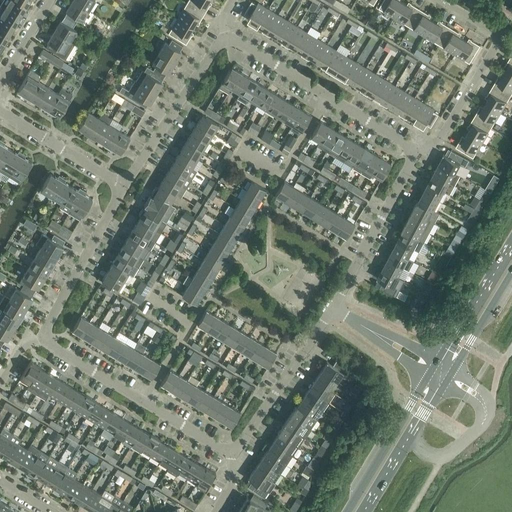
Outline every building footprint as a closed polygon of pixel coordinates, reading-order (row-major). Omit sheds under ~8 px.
[(26,7),(15,0),(3,0),(1,4),(21,16),(26,7)] [(78,19),(82,21),(89,10),(72,0),(66,11),(67,12),(65,17),(76,23),(78,19)] [(72,0),(89,10),(94,0),(72,0)] [(209,5),(208,2),(209,0),(188,0),(187,3),(204,14),(209,5)] [(399,0),(398,0),(383,0),(379,8),(394,18),(403,3),(399,0)] [(251,16),(248,20),(258,26),(268,9),(258,3),(257,5),(252,2),(245,13),(251,16)] [(195,23),(199,23),(204,14),(187,3),(177,18),(193,27),(195,23)] [(411,4),(408,5),(403,3),(394,18),(409,27),(420,9),(411,4)] [(21,16),(1,4),(0,5),(0,16),(15,25),(21,16)] [(264,29),(262,32),(267,34),(278,15),(268,9),(258,26),(264,29)] [(429,18),(429,14),(420,9),(409,27),(424,36),(433,21),(429,18)] [(271,37),(272,34),(278,38),(288,21),(278,15),(267,34),(271,37)] [(15,25),(0,16),(0,28),(10,35),(15,25)] [(76,30),(73,28),(76,23),(65,17),(61,21),(60,20),(54,31),(70,41),(76,30)] [(191,35),(190,32),(193,27),(177,18),(168,34),(186,44),(191,35)] [(283,41),(282,43),(286,46),(298,27),(288,21),(278,38),(283,41)] [(441,22),(438,23),(433,21),(424,36),(439,45),(450,27),(441,22)] [(100,36),(103,30),(97,26),(93,32),(100,36)] [(290,48),(292,46),(297,50),(307,33),(298,27),(286,46),(290,48)] [(459,36),(459,33),(450,27),(439,45),(454,54),(463,39),(459,36)] [(0,28),(0,41),(4,44),(10,35),(0,28)] [(47,42),(48,42),(46,47),(65,59),(74,43),(70,41),(54,31),(47,42)] [(303,53),(301,55),(306,58),(317,39),(307,33),(297,50),(303,53)] [(169,44),(165,42),(159,52),(175,62),(181,52),(180,51),(183,46),(172,39),(169,44)] [(310,60),(311,58),(317,61),(327,45),(317,39),(306,58),(310,60)] [(480,46),(471,40),(468,42),(463,39),(454,54),(470,63),(480,46)] [(322,65),(321,67),(325,69),(337,50),(327,45),(317,61),(322,65)] [(50,62),(54,56),(43,49),(39,55),(50,62)] [(329,72),(331,70),(336,73),(346,56),(337,50),(325,69),(329,72)] [(168,72),(168,73),(175,62),(159,52),(152,63),(156,65),(153,70),(164,77),(168,72)] [(427,62),(430,57),(423,53),(420,57),(427,62)] [(64,62),(54,56),(50,62),(60,68),(64,62)] [(342,77),(340,79),(345,81),(356,62),(346,56),(336,73),(342,77)] [(79,67),(85,70),(89,63),(83,60),(79,67)] [(349,84),(350,82),(356,85),(366,68),(356,62),(345,81),(349,84)] [(162,82),(164,77),(153,70),(147,67),(144,71),(142,70),(136,81),(156,93),(163,82),(162,82)] [(228,93),(231,88),(241,73),(231,67),(219,88),(228,93)] [(78,68),(75,73),(81,77),(84,71),(78,68)] [(361,88),(360,91),(364,93),(376,74),(366,68),(356,85),(361,88)] [(31,70),(18,91),(25,95),(23,98),(27,100),(38,81),(41,76),(31,70)] [(240,93),(249,78),(241,73),(231,88),(240,93)] [(501,78),(498,78),(492,87),(510,98),(511,94),(511,78),(504,73),(501,78)] [(368,96),(370,93),(375,97),(385,80),(376,74),(364,93),(368,96)] [(246,104),(249,99),(258,83),(249,78),(240,93),(237,99),(246,104)] [(149,103),(150,104),(156,93),(136,81),(135,80),(128,91),(122,87),(119,92),(146,108),(149,103)] [(381,100),(379,102),(384,105),(395,86),(385,80),(375,97),(381,100)] [(38,81),(27,100),(30,102),(32,100),(39,104),(48,87),(38,81)] [(257,104),(267,88),(258,83),(249,99),(257,104)] [(388,107),(389,105),(395,109),(405,92),(395,86),(384,105),(388,107)] [(59,94),(48,87),(39,104),(45,107),(43,111),(47,112),(49,110),(59,94)] [(487,96),(488,99),(486,103),(501,113),(510,98),(492,87),(487,96)] [(266,109),(276,94),(267,88),(257,104),(266,109)] [(72,95),(62,89),(59,94),(49,110),(47,112),(50,115),(52,112),(60,116),(72,95)] [(400,112),(399,114),(403,117),(415,98),(405,92),(395,109),(400,112)] [(275,115),(284,99),(276,94),(266,109),(275,115)] [(118,95),(115,101),(120,105),(124,99),(118,95)] [(407,119),(409,117),(414,120),(424,104),(415,98),(403,117),(407,119)] [(284,120),(293,104),(284,99),(275,115),(284,120)] [(483,108),(479,108),(474,117),(492,128),(501,113),(486,103),(483,108)] [(292,125),(302,110),(293,104),(284,120),(292,125)] [(432,126),(439,115),(433,112),(434,110),(424,104),(414,120),(424,126),(427,122),(432,126)] [(145,111),(135,105),(131,110),(142,116),(145,111)] [(210,109),(208,114),(214,117),(217,113),(210,109)] [(292,125),(290,129),(299,134),(311,115),(302,110),(292,125)] [(88,111),(78,128),(85,132),(83,135),(87,137),(89,134),(99,118),(88,111)] [(112,119),(102,113),(99,118),(89,134),(87,137),(90,139),(92,136),(99,140),(109,124),(112,119)] [(217,113),(214,117),(222,123),(225,118),(217,113)] [(218,124),(203,114),(197,123),(213,133),(218,124)] [(469,126),(470,129),(468,134),(483,143),(492,128),(474,117),(469,126)] [(320,121),(311,136),(320,142),(329,126),(320,121)] [(236,131),(239,125),(235,122),(231,128),(236,131)] [(213,133),(197,123),(192,132),(208,142),(213,133)] [(117,129),(109,124),(99,140),(106,144),(104,147),(108,149),(109,146),(121,128),(119,127),(117,129)] [(329,126),(320,142),(317,147),(325,152),(338,132),(329,126)] [(122,129),(121,128),(109,146),(108,149),(111,152),(113,149),(120,153),(130,137),(121,131),(122,129)] [(208,142),(192,132),(187,141),(202,150),(208,142)] [(338,132),(325,152),(334,158),(347,137),(338,132)] [(465,138),(461,138),(456,147),(473,158),(483,143),(468,134),(465,138)] [(236,146),(241,137),(237,135),(234,139),(230,137),(227,141),(236,146)] [(290,135),(285,144),(291,148),(291,147),(295,141),(297,138),(290,135)] [(347,137),(334,158),(343,163),(355,142),(347,137)] [(6,143),(2,141),(0,144),(0,165),(1,166),(11,150),(4,146),(6,143)] [(202,150),(187,141),(181,150),(197,159),(202,150)] [(355,142),(343,163),(352,168),(364,147),(355,142)] [(285,144),(281,151),(287,154),(291,148),(285,144)] [(364,147),(352,168),(360,173),(373,153),(364,147)] [(17,154),(11,150),(1,166),(0,167),(0,171),(8,176),(21,156),(23,153),(19,151),(17,154)] [(197,159),(181,150),(176,158),(192,168),(197,159)] [(465,166),(469,160),(451,150),(448,157),(444,154),(439,164),(455,173),(454,173),(456,174),(456,173),(461,164),(465,166)] [(26,155),(23,153),(21,156),(8,176),(19,183),(32,162),(24,158),(26,155)] [(306,156),(307,156),(301,153),(298,157),(307,163),(310,159),(306,156)] [(373,153),(360,173),(369,179),(372,174),(382,158),(373,153)] [(197,171),(192,168),(176,158),(171,167),(192,179),(197,171)] [(381,179),(391,164),(382,158),(372,174),(381,179)] [(434,174),(455,185),(460,176),(456,173),(456,174),(454,173),(455,173),(439,164),(434,174)] [(192,179),(171,167),(166,176),(186,188),(192,179)] [(50,174),(40,190),(49,195),(48,197),(50,199),(61,180),(63,178),(59,175),(57,178),(50,174)] [(429,183),(444,192),(450,195),(455,185),(434,174),(429,183)] [(186,188),(166,176),(160,185),(176,194),(181,197),(186,188)] [(52,200),(53,198),(61,203),(71,186),(64,182),(66,179),(63,178),(61,180),(50,199),(52,200)] [(210,179),(205,187),(209,190),(215,182),(210,179)] [(345,179),(342,184),(351,189),(354,185),(345,179)] [(266,190),(251,181),(246,190),(260,199),(266,190)] [(284,181),(275,195),(284,201),(293,186),(284,181)] [(423,193),(439,201),(444,192),(429,183),(423,193)] [(158,188),(155,187),(152,192),(170,203),(176,194),(160,185),(158,188)] [(78,190),(71,186),(61,203),(59,207),(69,213),(81,193),(83,190),(80,187),(78,190)] [(293,206),(302,192),(293,186),(284,201),(293,206)] [(80,220),(92,199),(85,195),(87,192),(83,190),(81,193),(69,213),(80,220)] [(240,199),(255,208),(260,199),(246,190),(240,199)] [(486,190),(480,199),(485,202),(491,193),(486,190)] [(170,203),(152,192),(147,201),(165,212),(170,203)] [(302,192),(293,206),(302,211),(311,197),(302,192)] [(423,193),(419,202),(418,202),(434,211),(439,201),(423,193)] [(311,217),(319,202),(311,197),(302,211),(311,217)] [(476,197),(472,205),(480,210),(485,202),(476,197)] [(255,208),(240,199),(235,208),(250,216),(255,208)] [(165,212),(147,201),(142,209),(160,220),(165,212)] [(419,202),(417,201),(412,211),(435,223),(440,213),(434,211),(418,202),(419,202)] [(319,202),(311,217),(319,222),(328,207),(319,202)] [(328,227),(337,213),(328,207),(319,222),(328,227)] [(230,216),(244,225),(250,216),(235,208),(230,216)] [(475,208),(469,217),(474,220),(480,211),(475,208)] [(139,215),(141,216),(139,220),(155,229),(160,220),(142,209),(139,215)] [(205,213),(201,211),(195,219),(200,222),(205,213)] [(407,221),(429,233),(435,223),(412,211),(407,221)] [(337,213),(328,227),(337,232),(346,218),(337,213)] [(191,221),(183,216),(180,221),(188,226),(191,221)] [(244,225),(230,216),(224,225),(239,234),(244,225)] [(346,238),(355,223),(346,218),(337,232),(346,238)] [(160,232),(155,229),(139,220),(134,229),(154,241),(160,232)] [(177,225),(185,230),(188,226),(180,221),(177,225)] [(402,231),(403,231),(424,242),(429,233),(407,221),(402,231)] [(56,222),(52,229),(57,232),(61,225),(56,222)] [(62,225),(60,228),(61,228),(71,234),(72,231),(62,225)] [(219,234),(234,243),(239,234),(224,225),(219,234)] [(463,227),(458,235),(463,238),(468,230),(463,227)] [(61,228),(58,233),(68,239),(71,234),(61,228)] [(154,241),(134,229),(128,237),(144,247),(149,250),(154,241)] [(177,231),(171,239),(173,240),(177,243),(183,234),(178,232),(177,231)] [(398,240),(414,249),(419,252),(424,242),(403,231),(398,240)] [(42,234),(36,244),(41,247),(57,257),(63,246),(65,241),(54,234),(51,239),(47,237),(42,234)] [(234,243),(219,234),(214,242),(228,251),(234,243)] [(462,239),(458,236),(453,244),(457,247),(462,239)] [(144,247),(128,237),(123,246),(139,255),(144,247)] [(170,239),(165,247),(172,252),(175,248),(177,243),(173,240),(171,239),(170,239)] [(393,250),(409,258),(414,249),(398,240),(393,250)] [(209,251),(223,260),(228,251),(214,242),(209,251)] [(144,259),(139,255),(123,246),(118,255),(138,267),(144,259)] [(452,246),(447,254),(452,257),(457,248),(452,246)] [(34,254),(32,256),(51,267),(53,269),(56,266),(53,264),(57,257),(41,247),(36,256),(34,254)] [(388,259),(404,268),(409,258),(393,250),(388,259)] [(223,260),(209,251),(203,260),(218,269),(223,260)] [(446,266),(451,257),(445,254),(440,262),(446,266)] [(138,267),(118,255),(112,264),(128,273),(133,276),(138,267)] [(33,260),(28,268),(45,278),(49,271),(52,273),(53,269),(51,267),(32,256),(31,258),(33,260)] [(162,258),(157,267),(161,269),(167,261),(162,258)] [(382,269),(399,278),(404,268),(388,259),(382,269)] [(198,269),(213,277),(218,269),(203,260),(198,269)] [(439,263),(434,271),(440,275),(445,266),(439,263)] [(128,273),(112,264),(107,272),(123,282),(128,273)] [(152,275),(156,278),(161,269),(157,267),(152,275)] [(22,279),(19,283),(23,286),(34,292),(37,288),(38,288),(45,278),(28,268),(22,279)] [(213,277),(198,269),(193,277),(207,286),(213,277)] [(380,288),(395,296),(404,281),(399,278),(382,269),(377,278),(377,279),(383,282),(380,288)] [(102,281),(117,291),(123,282),(107,272),(102,281)] [(434,284),(440,276),(433,272),(428,281),(434,284)] [(156,278),(152,275),(147,284),(151,287),(156,278)] [(187,286),(202,295),(207,286),(193,277),(187,286)] [(137,290),(139,291),(146,296),(151,287),(147,284),(142,281),(137,290)] [(429,294),(435,285),(430,282),(424,291),(429,294)] [(20,290),(16,288),(10,299),(26,308),(32,298),(32,297),(34,292),(23,286),(20,290)] [(182,295),(196,304),(202,295),(187,286),(182,295)] [(421,290),(417,298),(424,302),(428,294),(421,290)] [(139,291),(133,301),(140,305),(146,296),(139,291)] [(4,295),(0,302),(0,306),(1,308),(20,319),(22,320),(25,317),(22,315),(26,308),(10,299),(4,295)] [(420,309),(424,302),(418,299),(414,306),(420,309)] [(0,306),(0,320),(14,329),(17,323),(21,324),(22,320),(20,319),(1,308),(0,306)] [(206,310),(197,324),(206,330),(215,315),(206,310)] [(215,335),(224,321),(215,315),(206,330),(215,335)] [(81,316),(72,330),(81,336),(90,321),(81,316)] [(6,339),(7,340),(14,329),(0,320),(0,341),(2,343),(6,339)] [(139,320),(134,328),(139,331),(144,323),(139,320)] [(90,341),(99,327),(90,321),(81,336),(90,341)] [(150,321),(148,325),(156,330),(159,326),(150,321)] [(224,341),(232,326),(224,321),(215,335),(224,341)] [(232,346),(241,331),(232,326),(224,341),(232,346)] [(99,346),(107,332),(99,327),(90,341),(99,346)] [(156,331),(151,340),(158,343),(163,335),(156,331)] [(241,331),(232,346),(241,351),(250,336),(241,331)] [(107,352),(116,337),(107,332),(99,346),(107,352)] [(250,336),(241,351),(250,356),(259,342),(250,336)] [(116,337),(107,352),(116,357),(125,342),(116,337)] [(125,342),(116,357),(125,362),(134,348),(125,342)] [(146,347),(138,342),(134,348),(125,362),(134,368),(142,353),(146,347)] [(259,342),(250,356),(259,362),(267,347),(259,342)] [(268,367),(277,353),(267,347),(259,362),(268,367)] [(142,353),(134,368),(142,373),(151,358),(142,353)] [(151,378),(160,364),(151,358),(142,373),(151,378)] [(345,375),(350,368),(337,359),(333,365),(327,361),(326,361),(327,362),(321,371),(336,381),(337,382),(343,373),(345,375)] [(31,361),(24,372),(20,378),(30,384),(30,383),(39,368),(40,368),(40,367),(31,361)] [(37,393),(49,374),(40,368),(39,368),(30,383),(30,384),(27,388),(37,393)] [(170,370),(161,384),(170,390),(179,375),(170,370)] [(330,390),(336,381),(321,371),(315,380),(330,390)] [(46,399),(49,395),(58,379),(49,374),(37,393),(46,399)] [(179,395),(188,380),(179,375),(170,390),(179,395)] [(58,400),(67,385),(58,379),(49,395),(58,400)] [(188,400),(196,386),(188,380),(179,395),(188,400)] [(335,393),(330,390),(315,380),(309,389),(329,402),(335,393)] [(67,406),(77,390),(67,385),(58,400),(67,406)] [(196,405),(205,391),(196,386),(188,400),(196,405)] [(303,397),(323,411),(329,402),(309,389),(303,397)] [(86,396),(85,396),(77,390),(67,406),(76,412),(86,396)] [(205,391),(196,405),(205,411),(214,396),(205,391)] [(11,393),(8,399),(19,406),(22,400),(11,393)] [(86,395),(85,396),(86,396),(76,412),(85,417),(95,401),(95,402),(96,401),(86,395)] [(214,396),(205,411),(214,416),(223,402),(214,396)] [(303,397),(297,406),(297,407),(317,420),(323,411),(303,397)] [(6,401),(3,407),(14,414),(18,408),(6,401)] [(95,423),(104,407),(95,402),(95,401),(85,417),(95,423)] [(223,402),(214,416),(222,421),(231,407),(223,402)] [(297,406),(296,406),(290,415),(306,426),(311,429),(317,420),(297,407),(297,406)] [(104,428),(113,413),(104,407),(95,423),(104,428)] [(232,427),(240,412),(231,407),(222,421),(232,427)] [(113,434),(123,418),(113,413),(104,428),(113,434)] [(300,435),(304,438),(311,429),(306,426),(290,415),(284,424),(300,435)] [(122,439),(132,424),(123,418),(113,434),(122,439)] [(132,445),(141,429),(132,424),(122,439),(132,445)] [(277,433),(278,434),(279,433),(298,447),(304,438),(300,435),(284,424),(277,433)] [(3,428),(0,433),(0,453),(12,433),(3,428)] [(61,435),(53,429),(50,433),(50,434),(59,439),(61,435)] [(150,435),(141,429),(132,445),(141,451),(150,435)] [(18,444),(22,439),(12,433),(0,453),(0,454),(9,460),(18,444)] [(273,442),(292,456),(298,447),(279,433),(278,434),(273,442)] [(160,441),(160,440),(151,434),(150,435),(141,451),(150,456),(160,441)] [(90,439),(86,446),(91,449),(93,446),(95,442),(90,439)] [(159,462),(169,446),(160,441),(150,456),(159,462)] [(266,451),(286,465),(292,456),(273,442),(266,451)] [(18,444),(9,460),(18,466),(28,450),(18,444)] [(31,444),(28,450),(18,466),(27,471),(28,471),(37,456),(40,450),(31,444)] [(169,467),(178,452),(169,446),(159,462),(169,467)] [(325,451),(319,448),(314,457),(319,460),(325,451)] [(260,460),(280,474),(286,465),(266,451),(260,460)] [(91,461),(95,455),(90,452),(87,455),(86,457),(91,461)] [(187,457),(178,452),(169,467),(167,470),(176,476),(178,473),(187,457)] [(27,471),(27,472),(36,478),(37,477),(46,461),(37,456),(28,471),(27,471)] [(37,477),(46,482),(59,461),(50,456),(46,461),(37,477)] [(187,479),(197,463),(187,457),(178,473),(187,479)] [(313,457),(307,466),(309,467),(313,469),(319,460),(314,457),(313,457)] [(254,469),(274,482),(280,474),(260,460),(254,469)] [(59,461),(46,482),(55,488),(68,467),(59,461)] [(187,479),(196,484),(206,469),(206,468),(197,463),(187,479)] [(306,465),(303,472),(309,476),(313,470),(308,466),(306,465)] [(68,467),(55,488),(64,493),(64,494),(74,478),(77,472),(68,467)] [(216,473),(206,467),(206,468),(206,469),(196,484),(196,485),(205,490),(216,473)] [(118,477),(119,475),(124,478),(127,474),(117,469),(114,474),(118,477)] [(275,483),(274,482),(254,469),(248,478),(252,481),(248,487),(264,498),(268,491),(269,492),(275,483)] [(64,493),(63,494),(73,500),(74,499),(73,499),(83,484),(74,478),(64,494),(64,493)] [(311,481),(308,479),(302,489),(308,492),(310,489),(311,481)] [(132,487),(140,492),(144,485),(136,480),(132,487)] [(73,499),(74,499),(83,505),(92,489),(83,484),(73,499)] [(92,489),(83,505),(92,510),(102,495),(92,489)] [(105,489),(102,495),(92,510),(94,511),(103,511),(114,495),(105,489)] [(250,500),(247,497),(241,507),(249,511),(269,511),(270,511),(265,508),(268,503),(254,494),(250,500)] [(114,495),(103,511),(116,511),(120,506),(120,505),(120,506),(124,500),(114,495)] [(194,509),(197,504),(186,497),(183,502),(194,509)] [(0,511),(5,511),(9,506),(0,500),(0,511)] [(129,511),(133,506),(124,500),(120,506),(120,505),(120,506),(116,511),(129,511)]
